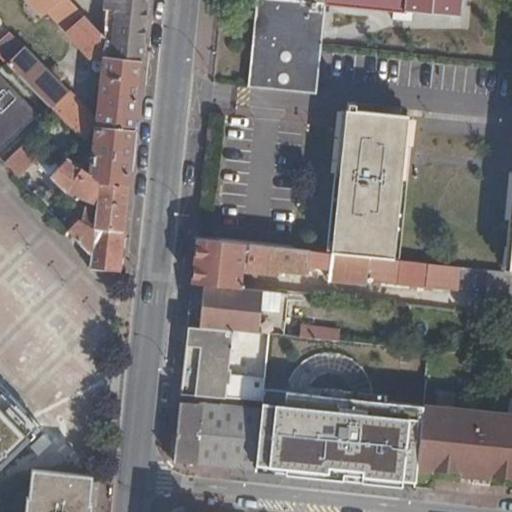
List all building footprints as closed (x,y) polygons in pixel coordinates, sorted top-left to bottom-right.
[(103,34),(69,0),(27,0),(43,16),(49,10),(92,54),(104,56),(95,129),(135,133),(143,61),(114,57),(115,46),(103,34)] [(116,19),(114,34),(103,34),(115,46),(114,57),(143,61),(148,12),(152,12),(153,4),(148,3),(148,0),(107,0),(107,7),(116,19)] [(253,0),(250,30),(319,38),(323,0),(355,0),(460,11),(461,0),(253,0)] [(0,60),(19,43),(4,27),(0,30),(0,60)] [(319,38),(250,30),(245,80),(315,87),(320,38),(319,38)] [(26,45),(6,65),(50,110),(66,94),(29,55),(33,51),(26,45)] [(0,145),(19,127),(35,111),(0,73),(0,145)] [(54,113),(56,116),(83,142),(85,143),(95,125),(66,94),(50,110),(54,113)] [(343,105),(329,244),(390,251),(405,111),(343,105)] [(19,127),(0,145),(0,158),(6,164),(24,147),(32,139),(19,127)] [(85,143),(83,142),(65,159),(101,181),(130,185),(135,133),(95,129),(93,145),(87,145),(85,143)] [(24,147),(50,175),(57,168),(54,160),(32,139),(24,147)] [(73,196),(99,203),(97,217),(97,226),(125,230),(130,185),(101,181),(65,159),(57,168),(50,175),(49,175),(73,196)] [(90,253),(89,264),(121,270),(125,230),(97,226),(97,217),(87,208),(81,225),(75,221),(67,228),(90,253)] [(325,247),(195,233),(191,276),(237,281),(240,265),(275,269),(276,264),(305,267),(306,259),(323,261),(325,247)] [(329,247),(326,273),(344,276),(365,278),(365,275),(457,285),(458,280),(460,262),(329,247)] [(511,267),(507,267),(490,265),(487,296),(511,298),(511,267)] [(457,287),(479,291),(483,273),(461,268),(457,287)] [(237,281),(191,276),(185,321),(232,326),(269,330),(286,331),(291,287),(237,281)] [(232,326),(185,321),(181,358),(180,374),(178,390),(225,394),(226,378),(229,379),(231,363),(228,363),(232,326)] [(320,322),(303,321),(302,333),(319,334),(320,322)] [(343,325),(320,322),(319,334),(342,337),(343,325)] [(286,331),(269,330),(264,383),(281,385),(284,361),(313,363),(314,359),(370,365),(370,368),(404,371),(403,384),(399,383),(392,444),(386,444),(384,468),(417,472),(418,464),(425,398),(429,345),(342,337),(319,334),(302,333),(286,331)] [(327,388),(309,387),(301,458),(352,463),(360,392),(342,390),(343,385),(328,383),(327,388)] [(0,385),(0,470),(43,430),(0,385)] [(225,394),(178,390),(171,456),(257,466),(263,398),(225,394)] [(511,407),(425,398),(418,464),(459,469),(461,470),(461,473),(464,473),(466,454),(488,456),(487,470),(490,470),(490,475),(493,476),(494,473),(511,474),(511,407)] [(488,456),(466,454),(464,473),(490,475),(490,470),(487,470),(488,456)] [(92,511),(94,501),(92,500),(95,485),(96,475),(84,473),(38,470),(34,498),(30,498),(28,511),(92,511)]
